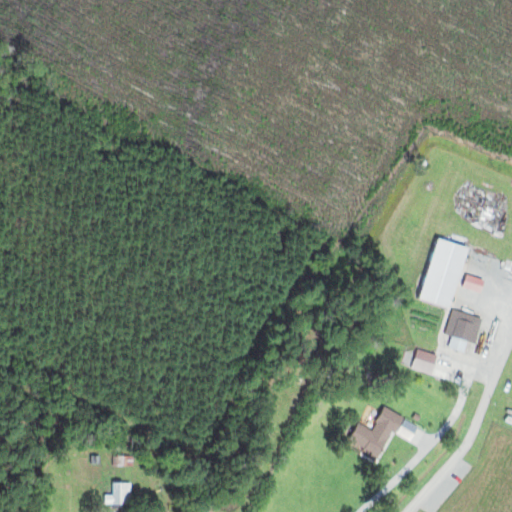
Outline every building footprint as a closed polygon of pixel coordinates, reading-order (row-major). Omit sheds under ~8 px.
[(468,246),(437,238),(420,300),(451,308),(468,246)] [(482,317),(453,309),(446,334),(451,336),(448,346),(471,353),(482,317)] [(413,368),(434,374),(440,354),(418,348),(413,368)] [(403,416),(385,406),(373,430),(359,422),(349,441),(380,458),(403,416)] [(106,494),(106,504),(133,504),(133,482),(113,482),(113,494),(106,494)]
